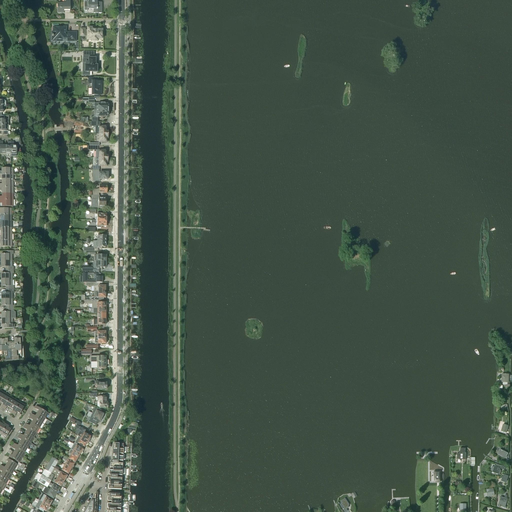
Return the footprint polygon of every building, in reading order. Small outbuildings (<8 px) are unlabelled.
[(70,4),(69,0),(63,0),(63,4),(57,4),(57,13),(63,13),(63,9),(70,9),(70,4)] [(88,10),(88,9),(93,9),(93,13),(101,13),(101,2),(97,2),(97,1),(90,1),(90,0),(83,0),(84,4),(84,10),(88,10)] [(52,37),(52,39),(61,40),(61,42),(68,42),(68,41),(75,41),(75,33),(68,33),(68,35),(65,35),(65,28),(53,28),(53,32),(52,32),(52,35),(52,37)] [(92,41),(97,41),(97,39),(102,39),(102,30),(91,30),(91,28),(87,28),(87,30),(84,30),(84,29),(80,29),(80,36),(84,36),(84,35),(87,35),(87,39),(92,39),(92,41)] [(83,71),(83,76),(89,76),(89,72),(92,72),(97,72),(97,67),(96,67),(96,66),(96,62),(95,62),(95,59),(93,59),(93,52),(83,52),(83,63),(85,63),(85,71),(83,71)] [(88,95),(100,95),(101,95),(101,85),(100,85),(100,81),(94,81),(94,78),(88,78),(88,84),(91,84),(91,89),(88,89),(88,95)] [(94,106),(94,110),(108,110),(108,106),(107,106),(107,104),(105,104),(105,103),(93,103),(93,98),(88,98),(88,103),(93,105),(93,106),(94,106)] [(94,110),(94,116),(92,117),(92,122),(97,122),(97,117),(105,117),(107,117),(107,115),(108,115),(108,110),(94,110)] [(0,125),(8,126),(8,120),(9,120),(9,116),(1,116),(0,116),(0,125)] [(108,134),(99,134),(96,134),(96,142),(99,142),(106,142),(106,140),(108,140),(108,134)] [(106,164),(107,164),(107,158),(99,158),(95,158),(95,166),(93,166),(93,170),(99,170),(99,166),(106,166),(106,164)] [(93,170),(92,170),(92,173),(93,173),(93,177),(94,177),(94,181),(94,182),(99,182),(99,181),(99,180),(107,180),(107,173),(99,173),(99,170),(93,170)] [(107,190),(107,186),(99,186),(99,189),(93,190),(93,195),(98,195),(99,193),(106,193),(106,190),(107,190)] [(92,196),(92,200),(95,200),(95,207),(105,207),(105,202),(107,202),(107,198),(98,198),(98,195),(93,195),(93,196),(92,196)] [(1,254),(1,261),(12,261),(12,254),(13,254),(13,251),(7,251),(7,254),(1,254)] [(7,267),(7,270),(13,270),(13,267),(12,267),(12,261),(1,261),(1,267),(7,267)] [(96,261),(96,269),(96,273),(99,273),(99,269),(99,268),(105,268),(105,265),(106,265),(106,262),(105,262),(105,261),(96,261)] [(1,274),(1,280),(12,280),(12,274),(13,274),(13,270),(7,270),(7,274),(1,274)] [(82,276),(82,283),(85,283),(95,283),(96,283),(102,283),(102,277),(100,277),(100,274),(99,274),(99,273),(96,273),(82,273),(82,276)] [(7,287),(7,290),(14,290),(14,286),(12,286),(12,280),(1,280),(1,287),(7,287)] [(94,292),(98,292),(106,292),(106,288),(105,288),(105,286),(98,286),(95,286),(95,283),(85,283),(85,286),(94,286),(94,292)] [(1,293),(1,299),(12,299),(12,293),(14,293),(14,290),(7,290),(7,293),(1,293)] [(106,292),(98,292),(94,292),(94,297),(85,297),(85,301),(97,301),(97,297),(98,297),(98,298),(105,298),(105,296),(106,296),(106,292)] [(7,306),(7,309),(14,309),(14,306),(12,306),(12,299),(1,299),(1,306),(7,306)] [(1,312),(1,319),(12,319),(12,312),(14,312),(14,309),(7,309),(8,312),(1,312)] [(12,319),(1,319),(1,325),(8,325),(8,328),(14,328),(14,325),(12,325),(12,319)] [(5,339),(1,339),(2,351),(6,351),(7,356),(5,357),(6,361),(12,360),(11,343),(8,343),(8,338),(5,338),(5,339)] [(14,343),(11,343),(12,360),(19,360),(18,356),(17,356),(16,351),(21,350),(20,338),(17,338),(14,338),(14,343)] [(105,356),(98,356),(90,356),(90,362),(97,362),(97,369),(98,369),(98,371),(101,371),(102,369),(105,369),(105,365),(106,365),(106,360),(105,360),(105,356)] [(96,386),(96,390),(106,389),(106,383),(101,383),(101,381),(95,381),(95,386),(96,386)] [(0,408),(2,409),(10,396),(10,397),(5,394),(6,393),(0,401),(0,402),(3,404),(0,408)] [(7,406),(10,408),(15,399),(15,400),(10,397),(11,396),(10,396),(2,409),(5,410),(7,406)] [(99,401),(99,408),(107,408),(107,402),(106,402),(106,397),(98,397),(98,401),(99,401)] [(10,413),(12,415),(20,401),(20,402),(15,400),(15,399),(10,408),(12,410),(10,413)] [(20,401),(12,415),(14,416),(17,412),(20,414),(25,405),(25,404),(25,405),(20,403),(20,402),(20,401)] [(38,411),(37,413),(46,419),(45,418),(48,414),(49,414),(36,406),(34,408),(38,411)] [(95,408),(92,413),(90,419),(89,422),(96,425),(97,422),(98,423),(99,421),(100,421),(104,414),(100,412),(101,411),(95,408)] [(31,414),(30,416),(43,424),(42,423),(45,419),(46,419),(37,413),(35,416),(31,414)] [(32,421),(31,423),(40,429),(39,428),(42,423),(43,424),(30,416),(29,418),(32,421)] [(25,424),(24,426),(37,434),(36,433),(39,428),(40,429),(31,423),(29,426),(25,424)] [(6,425),(0,435),(5,438),(5,439),(11,429),(8,428),(8,426),(6,425)] [(27,430),(25,433),(34,439),(33,438),(36,433),(37,434),(24,426),(23,428),(27,430)] [(78,436),(78,437),(81,438),(88,442),(90,439),(89,439),(90,437),(84,434),(86,431),(79,427),(77,430),(79,431),(77,435),(78,436)] [(19,434),(18,436),(31,444),(30,443),(33,438),(34,439),(25,433),(23,436),(19,434)] [(21,440),(19,443),(28,449),(29,449),(27,448),(30,443),(31,444),(18,436),(17,438),(21,440)] [(78,437),(74,443),(77,445),(78,443),(84,447),(85,445),(85,446),(88,442),(81,438),(78,437)] [(13,443),(12,446),(26,454),(26,453),(25,453),(27,448),(28,449),(19,443),(17,446),(13,443)] [(74,443),(70,450),(73,451),(80,455),(82,452),(81,451),(82,450),(76,446),(77,445),(74,443)] [(113,443),(112,453),(123,454),(123,446),(123,444),(119,444),(113,443)] [(15,450),(13,453),(23,458),(22,458),(24,453),(25,454),(26,454),(12,446),(11,448),(15,450)] [(465,453),(465,449),(460,448),(460,452),(459,452),(459,454),(457,453),(457,459),(466,459),(466,453),(465,453)] [(505,458),(508,453),(500,449),(498,454),(505,458)] [(73,451),(70,450),(68,453),(71,455),(68,459),(74,463),(77,458),(78,459),(80,455),(73,451)] [(23,458),(13,453),(12,456),(10,455),(9,457),(19,463),(22,458),(23,459),(23,458)] [(66,462),(64,465),(71,469),(74,466),(73,465),(74,464),(68,460),(67,460),(66,460),(67,459),(64,457),(63,458),(62,459),(66,462)] [(57,478),(64,482),(66,479),(65,478),(66,476),(54,469),(58,461),(52,458),(44,470),(50,474),(51,474),(54,476),(57,478)] [(8,462),(6,465),(15,471),(14,470),(17,465),(8,459),(6,461),(8,462)] [(494,466),(492,472),(499,475),(501,470),(500,470),(500,468),(504,470),(505,467),(501,466),(501,465),(496,464),(496,466),(494,466)] [(0,465),(0,466),(0,468),(12,475),(13,475),(11,475),(14,470),(15,471),(6,465),(4,468),(0,465)] [(71,469),(64,465),(61,470),(68,474),(69,472),(69,473),(71,469)] [(0,470),(2,472),(0,475),(10,480),(9,480),(11,475),(12,476),(12,475),(0,468),(0,470)] [(41,476),(37,474),(34,480),(47,488),(48,485),(50,483),(51,481),(47,479),(50,474),(44,470),(41,476)] [(0,481),(7,485),(6,485),(8,480),(9,480),(10,480),(0,475),(0,474),(0,481)] [(52,482),(60,487),(61,485),(62,486),(64,482),(57,478),(55,481),(54,480),(52,482)] [(108,482),(108,489),(121,490),(121,482),(108,482)] [(50,490),(57,494),(59,491),(58,490),(59,489),(53,485),(50,483),(48,485),(51,487),(50,490)] [(57,494),(50,490),(45,488),(42,493),(47,495),(53,499),(54,498),(55,498),(57,494)] [(96,511),(97,493),(95,493),(83,511),(96,511)] [(38,500),(39,501),(49,507),(51,504),(50,503),(51,502),(46,498),(46,497),(42,494),(40,497),(38,500)] [(107,494),(107,501),(120,502),(121,494),(107,494)] [(499,501),(498,506),(505,508),(508,499),(506,499),(507,495),(505,495),(504,498),(501,497),(499,501)] [(342,503),(339,505),(344,511),(345,511),(347,511),(346,509),(348,507),(348,505),(344,499),(341,501),(342,503)] [(39,501),(35,507),(38,509),(39,508),(45,511),(46,510),(47,510),(49,507),(39,501)]
